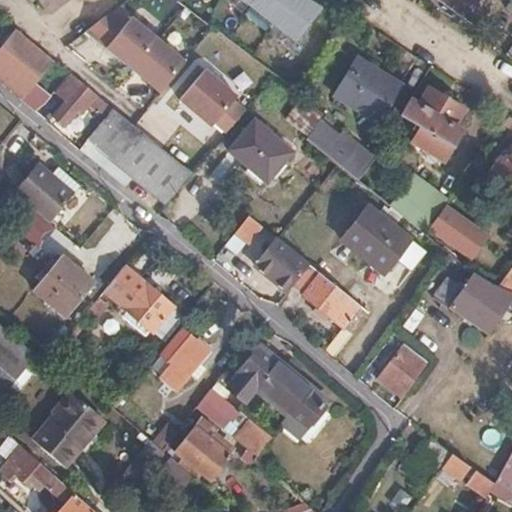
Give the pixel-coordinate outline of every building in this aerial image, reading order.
[(57,0),(40,0),(47,8),(57,0)] [(239,0),(289,40),(317,6),(309,0),(239,0)] [(484,0),(439,0),(469,21),(484,0)] [(185,59),(130,15),(105,45),(160,90),(185,59)] [(95,20),(84,31),(98,45),(109,34),(95,20)] [(49,56),(16,29),(0,47),(0,52),(35,82),(54,60),(49,56)] [(376,122),(400,85),(358,57),(334,95),(376,122)] [(54,60),(35,82),(43,89),(63,67),(54,60)] [(204,66),(178,97),(210,124),(213,120),(225,130),(244,107),(233,97),(236,93),(204,66)] [(48,93),(68,71),(63,67),(43,89),(48,93)] [(291,87),(273,73),(266,81),(284,95),(291,87)] [(109,114),(114,107),(88,87),(82,82),(53,115),(64,125),(88,98),(109,114)] [(408,99),(399,114),(421,126),(411,141),(443,161),(462,129),(454,124),(463,108),(429,87),(418,104),(408,99)] [(307,133),(320,117),(324,112),(303,96),(287,117),(307,133)] [(165,203),(192,170),(120,111),(114,107),(109,114),(88,139),(165,203)] [(303,137),(357,180),(372,157),(366,153),(343,135),(320,117),(307,133),(303,137)] [(263,180),(288,149),(252,119),(227,149),(263,180)] [(511,190),(511,152),(493,178),(511,190)] [(306,154),(296,165),(310,178),(320,167),(306,154)] [(433,215),(438,208),(372,157),(357,180),(414,226),(421,231),(433,215)] [(16,190),(33,205),(52,220),(76,191),(58,176),(41,162),(16,190)] [(64,169),(58,176),(76,191),(82,184),(64,169)] [(380,272),(407,238),(366,205),(339,238),(380,272)] [(253,248),(262,224),(241,215),(231,239),(253,248)] [(421,231),(448,253),(459,262),(470,246),(433,215),(421,231)] [(312,241),(289,223),(277,241),(299,258),(312,241)] [(309,267),(299,258),(298,260),(274,242),(254,266),(278,285),(289,271),(299,279),(309,267)] [(65,314),(92,282),(61,256),(34,289),(65,314)] [(369,315),(309,267),(299,279),(291,288),(316,308),(309,317),(320,325),(327,318),(341,329),(327,348),(337,355),(369,315)] [(289,271),(278,285),(287,292),(291,288),(299,279),(289,271)] [(484,332),(511,293),(495,285),(472,273),(462,287),(445,276),(428,298),(446,310),(448,307),(484,332)] [(136,291),(117,275),(104,290),(153,333),(155,331),(164,338),(183,316),(174,309),(176,307),(145,281),(136,291)] [(98,297),(83,315),(88,319),(92,323),(108,305),(98,297)] [(83,315),(69,332),(74,336),(88,319),(83,315)] [(0,399),(35,361),(0,329),(0,399)] [(178,387),(208,352),(209,345),(198,336),(195,339),(183,329),(163,351),(173,360),(161,373),(178,387)] [(69,332),(50,353),(64,365),(82,342),(74,336),(69,332)] [(390,361),(402,346),(398,343),(386,358),(390,361)] [(418,359),(402,346),(390,361),(377,377),(393,391),(418,359)] [(292,412),(314,430),(327,414),(320,408),(321,407),(256,354),(226,389),(243,404),(258,387),(290,415),(292,412)] [(263,447),(271,437),(261,428),(210,387),(203,396),(230,417),(232,414),(245,424),(237,435),(249,445),(254,439),(263,447)] [(80,447),(105,417),(72,391),(34,437),(69,466),(83,450),(80,447)] [(303,443),(314,430),(292,412),(290,415),(281,426),(303,443)] [(182,456),(178,461),(189,471),(193,465),(208,479),(228,454),(222,448),(226,444),(211,432),(214,428),(201,416),(174,449),(182,456)] [(446,450),(428,436),(412,454),(432,470),(446,450)] [(151,438),(119,478),(137,492),(168,453),(151,438)] [(336,481),(352,461),(327,440),(309,462),(322,473),(324,471),(336,481)] [(511,497),(511,447),(491,486),(511,497)] [(446,450),(432,470),(428,477),(448,490),(464,464),(446,450)] [(66,506),(77,494),(37,458),(34,455),(17,473),(31,486),(37,480),(61,501),(66,506)] [(178,461),(172,456),(165,464),(187,484),(194,476),(189,471),(178,461)] [(491,486),(472,470),(462,488),(484,499),(491,486)] [(96,511),(77,494),(66,506),(60,511),(96,511)]
